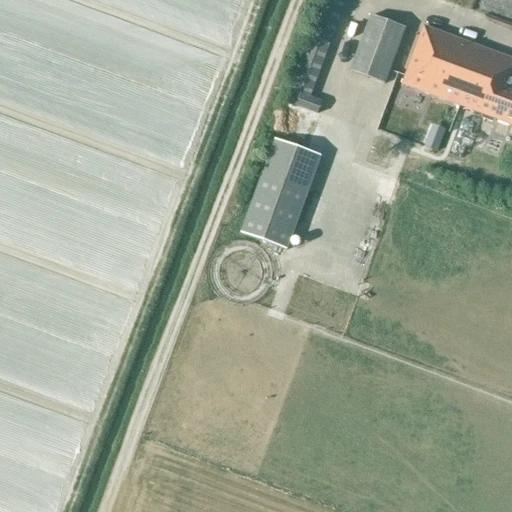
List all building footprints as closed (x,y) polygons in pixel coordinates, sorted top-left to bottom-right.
[(328,0),(288,103),(318,115),(324,101),(311,98),(347,0),(328,0)] [(349,73),(385,86),(406,29),(370,16),(349,73)] [(511,58),(425,25),(402,85),(511,126),(511,58)] [(273,126),(301,133),(306,113),(278,106),(273,126)] [(380,136),(394,142),(400,126),(386,121),(380,136)] [(320,158),(275,141),(241,236),(286,252),(320,158)] [(314,281),(319,272),(305,263),(299,272),(314,281)]
